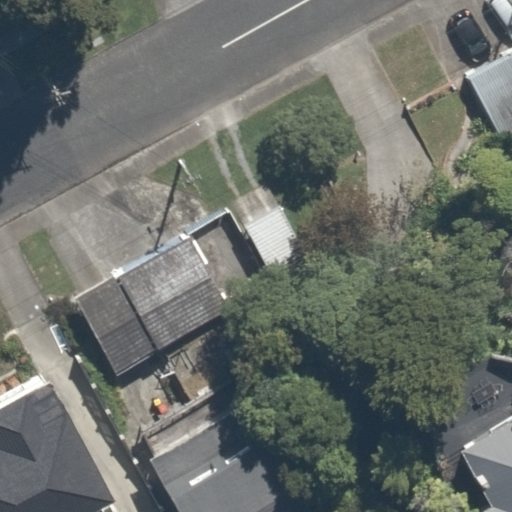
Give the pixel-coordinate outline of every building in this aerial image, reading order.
[(267,172),(219,200),(255,265),(304,237),(267,172)] [(183,229),(65,294),(107,370),(226,304),(183,229)] [(247,360),(128,423),(175,511),(326,511),(327,511),(247,360)] [(57,511),(103,489),(58,402),(25,418),(7,383),(0,386),(0,511),(57,511)] [(511,511),(511,399),(448,432),(488,511),(511,511)]
